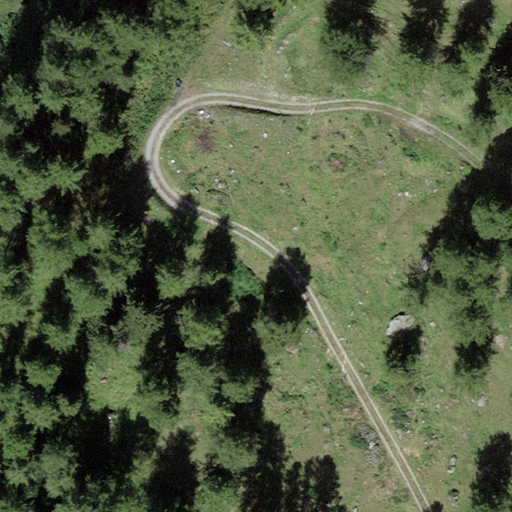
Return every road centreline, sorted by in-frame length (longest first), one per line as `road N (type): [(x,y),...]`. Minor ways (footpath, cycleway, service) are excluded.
road 1 (track): [(425,511),(299,280),(252,237),(170,196),(152,145),(182,104),(217,97),(266,106),(357,102),(426,125),(511,191)]
road 2 (track): [(343,0),(424,79),(426,125)]
